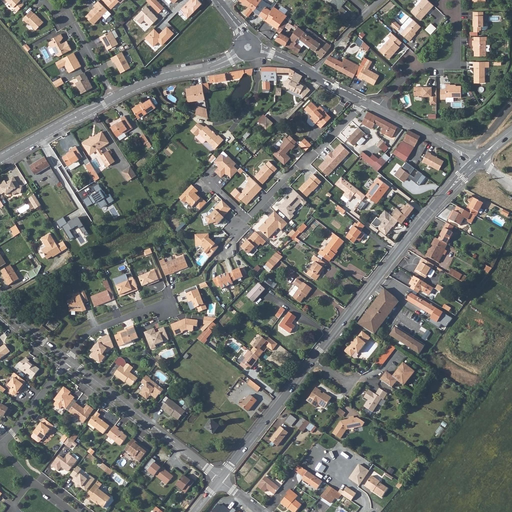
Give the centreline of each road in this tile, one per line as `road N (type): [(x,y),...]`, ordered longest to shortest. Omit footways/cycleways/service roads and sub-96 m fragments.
road 1 (secondary): [(314,358),(476,161)]
road 2 (residential): [(69,360),(219,478)]
road 3 (residential): [(364,102),(236,228)]
road 4 (secondary): [(219,478),(314,358)]
road 5 (residential): [(377,108),(410,69),(454,61),(456,17)]
road 6 (residential): [(113,96),(240,52)]
road 7 (residential): [(0,160),(113,96)]
